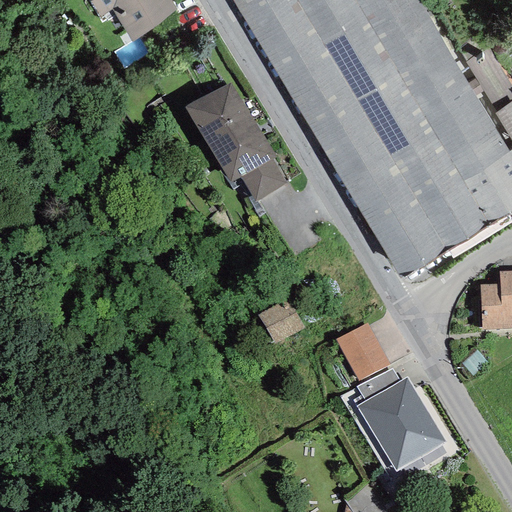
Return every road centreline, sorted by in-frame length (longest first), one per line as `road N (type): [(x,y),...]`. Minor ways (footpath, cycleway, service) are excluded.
road 1 (tertiary): [(216,0),(410,313)]
road 2 (tertiary): [(410,313),(511,483)]
